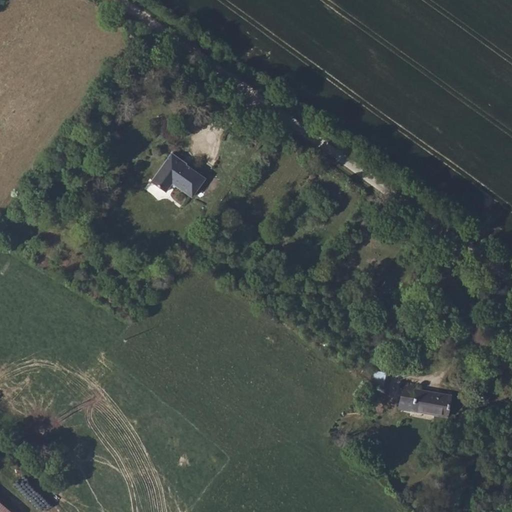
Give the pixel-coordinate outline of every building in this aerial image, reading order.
[(203,159),(194,153),(194,151),(183,142),(164,170),(176,180),(182,171),(190,177),(203,159)] [(203,186),(214,169),(203,159),(190,177),(203,186)] [(373,394),(384,395),(386,371),(375,370),(373,394)] [(403,385),(398,408),(449,416),(452,393),(403,385)] [(12,511),(0,502),(0,511),(12,511)]
